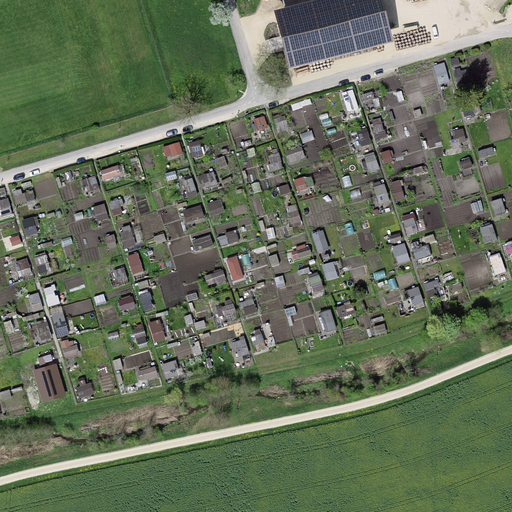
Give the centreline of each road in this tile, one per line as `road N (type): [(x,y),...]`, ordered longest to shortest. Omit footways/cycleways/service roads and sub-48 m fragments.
road 1 (track): [(0,485),(304,421),(511,351)]
road 2 (residential): [(257,102),(0,179)]
road 3 (residential): [(511,32),(257,102)]
